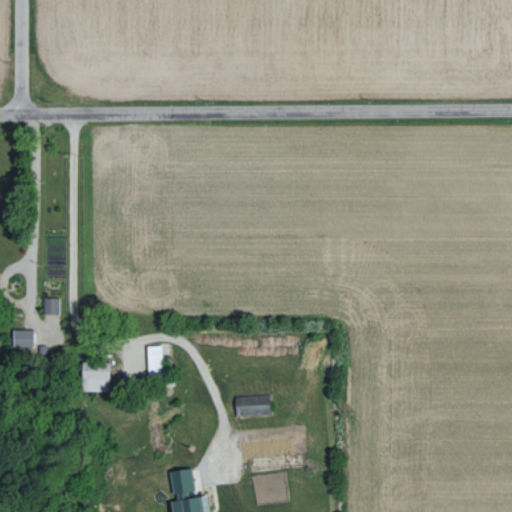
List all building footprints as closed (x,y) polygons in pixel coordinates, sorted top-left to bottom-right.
[(42,314),(59,314),(59,298),(42,298),(42,314)] [(30,329),(11,329),(11,344),(30,344),(30,329)] [(159,344),(144,345),(145,373),(161,373),(159,344)] [(106,362),(78,363),(79,390),(107,389),(106,362)] [(266,394),(233,395),(233,414),(267,413),(266,394)] [(206,511),(204,494),(185,497),(184,490),(192,489),(189,467),(166,470),(170,497),(166,497),(168,511),(206,511)]
